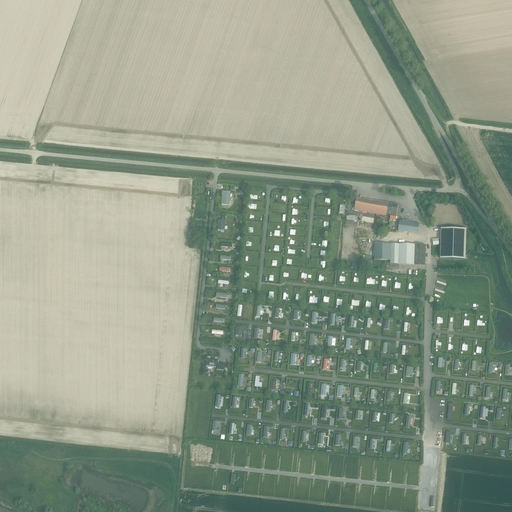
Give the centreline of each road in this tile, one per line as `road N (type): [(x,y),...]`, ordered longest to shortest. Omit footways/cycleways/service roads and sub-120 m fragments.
road 1 (unclassified): [(459,187),(0,149)]
road 2 (unclassified): [(502,238),(433,119)]
road 3 (unclassified): [(433,119),(365,0)]
